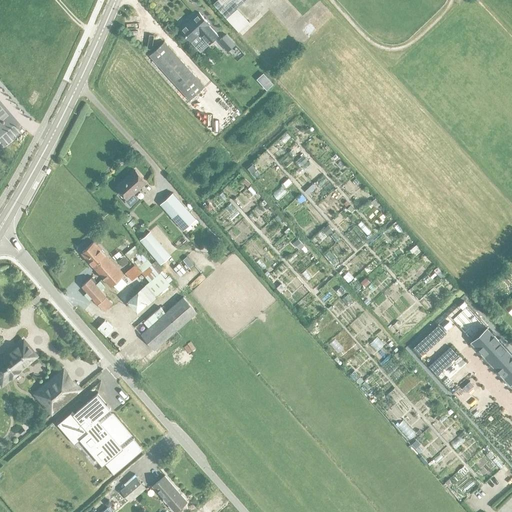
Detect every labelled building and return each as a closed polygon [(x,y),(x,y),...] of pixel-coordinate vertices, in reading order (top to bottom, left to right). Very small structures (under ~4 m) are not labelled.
[(244,0),(215,0),(213,2),(227,17),(244,0)] [(199,12),(181,29),(196,44),(204,36),(210,42),(218,34),(209,24),(210,24),(199,12)] [(191,99),(205,85),(165,41),(150,54),(191,99)] [(273,85),(270,81),(263,74),(261,75),(268,83),(263,87),(267,91),(273,85)] [(140,198),(135,193),(148,181),(137,169),(118,186),(129,198),(128,199),(132,205),(140,198)] [(175,191),(163,203),(186,228),(198,217),(175,191)] [(164,263),(173,255),(152,231),(143,239),(164,263)] [(217,237),(209,243),(213,247),(221,241),(217,237)] [(94,241),(81,252),(111,286),(113,284),(123,296),(132,288),(122,277),(124,275),(94,241)] [(101,290),(104,287),(99,281),(96,284),(90,278),(82,285),(87,292),(85,293),(90,299),(92,297),(104,310),(113,303),(101,290)] [(142,334),(155,349),(197,312),(184,296),(158,319),(155,315),(149,320),(152,324),(142,334)] [(511,355),(483,324),(468,337),(501,374),(501,379),(505,383),(509,383),(511,380),(511,355)] [(23,340),(6,355),(1,355),(0,355),(0,381),(2,383),(35,355),(23,340)] [(36,393),(52,412),(79,388),(64,370),(36,393)] [(61,424),(77,442),(83,437),(106,463),(110,459),(117,468),(140,448),(132,439),(129,442),(126,439),(130,436),(111,414),(107,417),(105,414),(111,408),(107,404),(107,405),(97,393),(61,424)] [(143,484),(135,474),(120,488),(128,497),(143,484)] [(188,501),(166,475),(153,486),(175,511),(188,501)]
